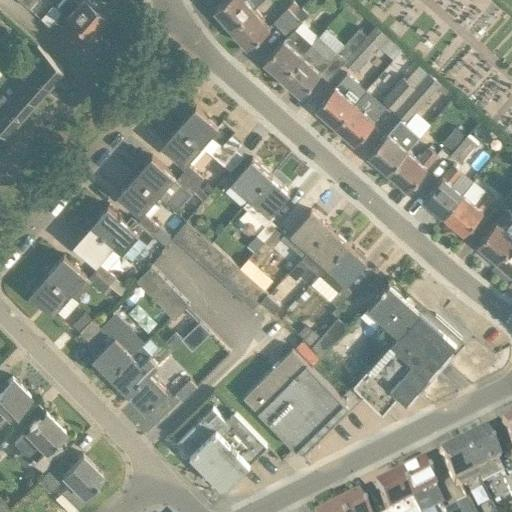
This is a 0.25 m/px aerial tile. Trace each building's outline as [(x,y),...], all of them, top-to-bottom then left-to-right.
[(66,13),(52,30),(74,50),(79,45),(88,34),(105,15),(86,0),(62,0),(58,6),(66,13)] [(248,0),(224,0),(215,8),(231,27),(255,7),(248,0)] [(255,7),(231,27),(248,46),(271,26),(268,23),(255,7)] [(273,21),(279,28),(294,13),(288,7),(273,21)] [(294,13),(279,28),(286,35),(294,27),(301,20),(294,13)] [(313,43),(294,27),(286,35),(264,60),(283,77),(313,43)] [(367,34),(343,62),(353,70),(383,36),(373,27),(367,34)] [(313,43),(283,77),(302,93),(320,72),(328,79),(343,62),(367,34),(359,28),(346,43),(338,53),(318,36),(313,43)] [(36,45),(21,62),(47,85),(62,68),(36,45)] [(21,62),(7,78),(33,101),(47,85),(21,62)] [(336,84),(316,106),(335,123),(355,100),(365,89),(346,73),(336,84)] [(415,87),(394,109),(407,120),(439,84),(426,74),(415,87)] [(402,75),(381,98),(394,109),(415,87),(402,75)] [(7,78),(0,85),(0,100),(19,117),(33,101),(7,78)] [(355,100),(335,123),(356,142),(376,120),(386,108),(365,89),(355,100)] [(0,100),(0,130),(4,134),(19,117),(0,100)] [(196,106),(179,126),(201,145),(218,126),(196,106)] [(389,129),(369,153),(388,170),(408,148),(418,136),(408,127),(399,119),(389,129)] [(179,126),(163,144),(185,163),(201,145),(179,126)] [(468,134),(451,154),(462,164),(479,144),(468,134)] [(233,135),(214,156),(222,163),(235,149),(241,142),(233,135)] [(408,148),(388,170),(409,188),(428,166),(439,154),(429,146),(418,157),(408,148)] [(235,149),(222,163),(230,170),(243,155),(235,149)] [(152,156),(136,175),(158,194),(166,201),(181,184),(191,193),(198,184),(183,171),(176,179),(173,177),(174,176),(152,156)] [(252,158),(233,181),(250,196),(270,173),(252,158)] [(446,172),(424,198),(445,215),(465,192),(453,183),(463,171),(454,163),(446,172)] [(189,165),(183,171),(198,184),(204,178),(189,165)] [(251,197),(244,205),(265,224),(258,234),(265,240),(278,225),(271,220),(274,216),(271,213),(290,191),(270,173),(250,196),(251,197)] [(136,175),(119,193),(142,213),(158,194),(136,175)] [(465,192),(445,215),(465,232),(480,214),(494,197),(484,189),(475,201),(465,192)] [(108,205),(91,225),(114,244),(123,252),(138,235),(132,230),(134,227),(131,225),(108,205)] [(511,212),(507,208),(478,243),(498,260),(511,243),(511,232),(507,228),(511,222),(511,212)] [(311,210),(290,233),(308,249),(328,225),(311,210)] [(146,214),(139,222),(154,235),(161,227),(146,214)] [(187,221),(173,236),(181,244),(195,228),(187,221)] [(134,227),(132,230),(138,235),(147,243),(154,235),(139,222),(134,227)] [(91,225),(75,243),(98,262),(114,244),(91,225)] [(265,240),(258,248),(265,254),(286,232),(278,225),(265,240)] [(328,225),(308,249),(326,265),(346,242),(328,225)] [(195,228),(181,244),(189,251),(203,235),(195,228)] [(203,235),(189,251),(197,258),(211,242),(203,235)] [(211,242),(197,258),(205,265),(219,249),(211,242)] [(326,265),(318,273),(319,274),(338,291),(331,300),(338,307),(351,291),(344,285),(366,259),(346,242),(326,265)] [(511,243),(498,260),(511,271),(511,243)] [(219,249),(205,265),(213,272),(227,256),(219,249)] [(64,255),(46,275),(69,295),(70,293),(76,299),(91,282),(103,291),(109,285),(94,272),(89,278),(87,275),(64,255)] [(227,256),(213,272),(221,279),(235,263),(227,256)] [(301,258),(289,273),(296,279),(309,265),(301,258)] [(235,263),(221,279),(229,286),(243,270),(235,263)] [(101,264),(94,272),(109,285),(116,277),(101,264)] [(152,266),(137,281),(144,288),(159,273),(152,266)] [(243,270),(229,286),(237,293),(251,277),(243,270)] [(159,273),(144,288),(151,296),(167,281),(159,273)] [(46,275),(31,292),(54,312),(69,295),(46,275)] [(251,277),(237,293),(245,300),(259,284),(251,277)] [(384,289),(369,306),(384,319),(387,322),(380,329),(390,339),(418,306),(405,294),(406,294),(389,279),(382,287),(384,289)] [(167,281),(151,296),(159,303),(174,289),(167,281)] [(259,284),(245,300),(253,307),(260,299),(267,291),(259,284)] [(174,289),(159,303),(166,311),(181,296),(174,289)] [(267,291),(260,299),(274,311),(281,304),(267,291)] [(181,296),(166,311),(174,318),(189,304),(181,296)] [(418,306),(390,339),(392,340),(403,350),(432,318),(418,306)] [(392,340),(354,384),(383,410),(400,391),(407,397),(429,373),(461,337),(435,314),(432,318),(403,350),(392,340)] [(320,337),(312,346),(323,356),(349,326),(338,316),(320,337)] [(95,317),(81,331),(88,339),(103,325),(95,317)] [(202,320),(185,336),(194,347),(212,331),(202,320)] [(116,336),(95,357),(111,374),(133,353),(143,343),(145,341),(128,324),(116,336)] [(103,325),(88,339),(95,346),(108,331),(103,325)] [(307,326),(300,334),(312,346),(320,337),(307,326)] [(133,353),(111,374),(129,392),(150,372),(169,352),(177,344),(170,336),(152,353),(143,343),(133,353)] [(293,348),(244,395),(296,448),(296,449),(345,401),(293,348)] [(150,372),(129,392),(146,410),(167,389),(150,372)] [(0,388),(0,423),(30,395),(12,376),(0,388)] [(190,379),(177,393),(183,399),(197,386),(190,379)] [(213,408),(178,442),(189,454),(190,453),(225,487),(250,462),(268,446),(235,412),(226,420),(213,408)] [(25,432),(13,443),(41,470),(62,449),(55,441),(65,430),(45,410),(24,431),(25,432)] [(511,418),(502,423),(511,444),(511,418)] [(485,431),(461,443),(479,479),(480,479),(482,483),(503,473),(498,463),(500,461),(485,431)] [(461,443),(439,454),(454,485),(457,483),(462,488),(479,479),(461,443)] [(60,457),(37,480),(49,492),(64,477),(70,483),(55,498),(68,511),(75,511),(82,505),(96,491),(92,487),(95,484),(94,483),(103,474),(82,453),(70,466),(60,457)] [(423,463),(399,475),(412,502),(417,510),(417,511),(431,511),(444,506),(436,490),(423,463)] [(399,475),(375,487),(387,511),(413,511),(417,510),(412,502),(399,475)] [(366,511),(358,495),(336,506),(338,511),(366,511)] [(474,511),(469,499),(456,505),(459,511),(474,511)]
